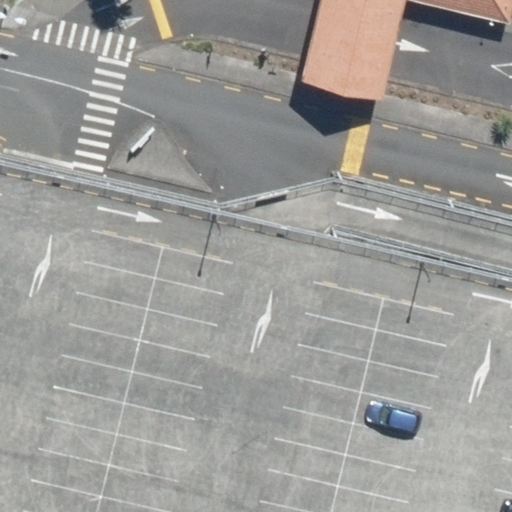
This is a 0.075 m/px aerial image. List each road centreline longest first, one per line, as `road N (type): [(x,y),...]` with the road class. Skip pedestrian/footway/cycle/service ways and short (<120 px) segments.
road 1 (unknown): [(267,261),(458,305),(421,511)]
road 2 (unknown): [(2,199),(267,261)]
road 3 (unknown): [(267,261),(210,511)]
road 4 (unknown): [(48,75),(2,199)]
